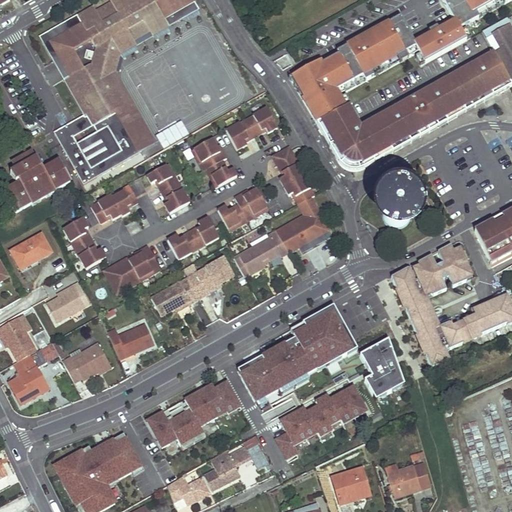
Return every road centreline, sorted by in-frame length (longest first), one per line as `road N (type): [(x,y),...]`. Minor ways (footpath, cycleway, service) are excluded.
road 1 (residential): [(358,264),(112,400),(13,441)]
road 2 (residential): [(215,0),(346,202)]
road 3 (residential): [(511,127),(459,130),(357,187),(346,202)]
road 4 (residential): [(358,264),(403,258),(511,199)]
